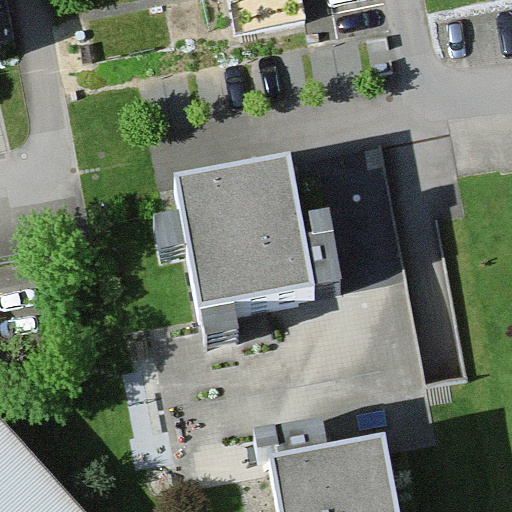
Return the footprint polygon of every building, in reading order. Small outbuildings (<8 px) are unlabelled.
[(284,160),(181,180),(205,298),(307,278),(284,160)] [(305,198),(318,288),(342,284),(329,194),(305,198)] [(164,254),(188,249),(178,197),(153,203),(164,254)] [(0,511),(76,511),(0,426),(0,511)] [(392,511),(381,441),(281,457),(289,511),(392,511)]
